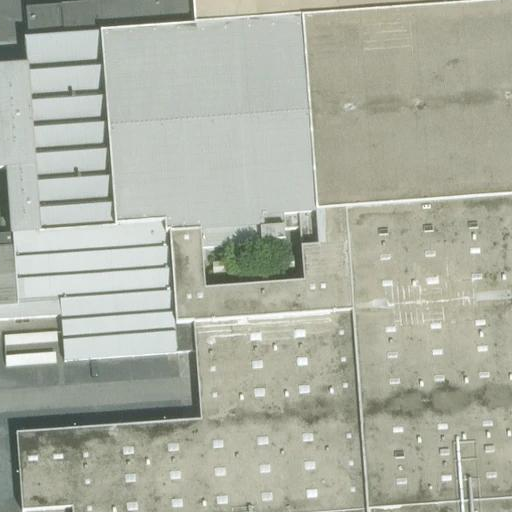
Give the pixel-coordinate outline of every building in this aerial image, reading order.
[(193,0),(165,0),(101,5),(103,36),(195,29),(193,0)] [(193,0),(195,29),(305,21),(446,10),(445,0),(193,0)] [(511,0),(465,0),(466,9),(511,5),(511,0)] [(195,29),(103,36),(101,5),(27,10),(27,12),(28,12),(30,41),(25,42),(28,70),(1,72),(1,71),(0,71),(0,171),(8,171),(13,236),(0,237),(0,322),(62,318),(65,363),(177,355),(168,236),(200,234),(202,250),(244,247),(244,251),(266,249),(266,246),(286,244),(285,232),(284,218),(320,215),(319,214),(305,21),(195,29)] [(446,10),(305,21),(319,214),(511,200),(511,5),(466,9),(446,10)] [(511,511),(511,200),(319,214),(320,215),(284,218),(285,232),(300,231),(304,286),(205,293),(205,294),(193,295),(195,325),(194,325),(196,354),(201,424),(67,433),(73,511),(72,511),(511,511)] [(200,234),(168,236),(177,355),(196,354),(194,325),(195,325),(193,295),(205,294),(205,293),(202,250),(200,234)] [(3,365),(36,364),(35,335),(2,337),(3,365)] [(67,433),(17,437),(22,511),(55,511),(73,511),(67,433)]
